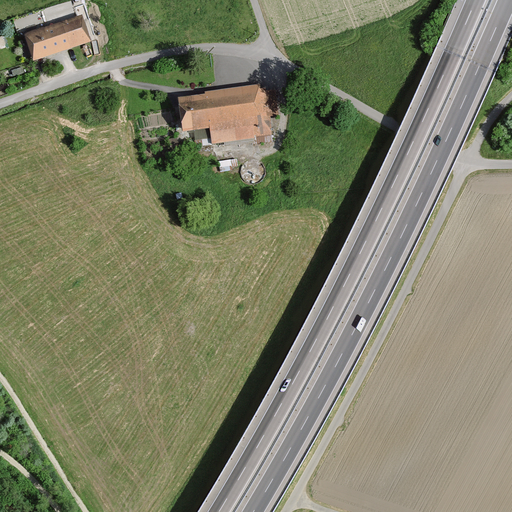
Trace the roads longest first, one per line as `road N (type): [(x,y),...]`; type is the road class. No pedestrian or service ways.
road 1 (motorway): [(475,0),(331,309),(218,511)]
road 2 (motorway): [(253,511),(390,258),(507,0)]
road 3 (unclassified): [(0,104),(127,61),(224,48),(301,73),(466,163)]
road 4 (unclassified): [(466,163),(284,511)]
road 5 (track): [(86,511),(0,376)]
